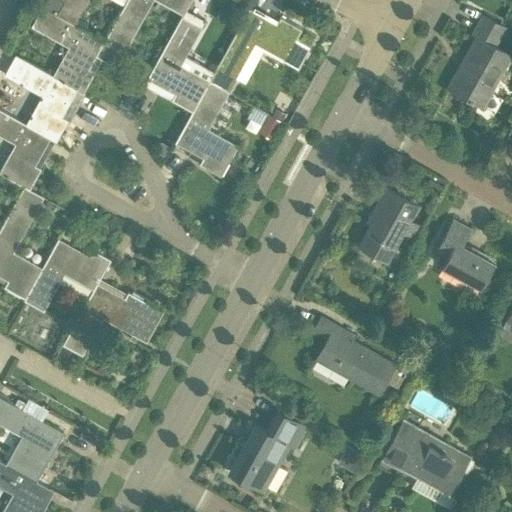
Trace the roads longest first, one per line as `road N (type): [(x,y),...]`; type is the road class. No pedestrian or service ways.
road 1 (tertiary): [(150,474),(256,280)]
road 2 (residential): [(168,232),(167,208),(126,122),(104,123),(80,162),(86,187)]
road 3 (tertiary): [(256,280),(349,112)]
road 4 (residential): [(349,112),(511,204)]
